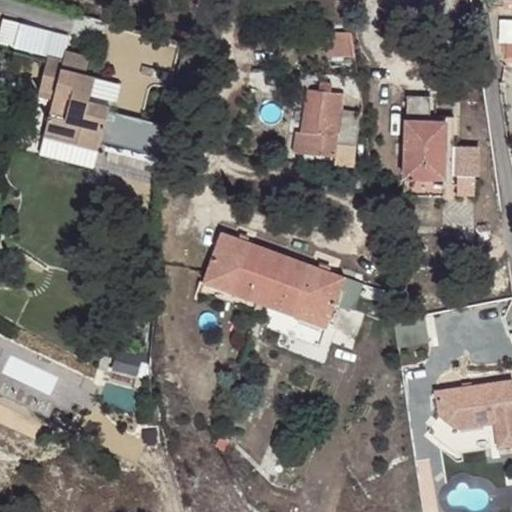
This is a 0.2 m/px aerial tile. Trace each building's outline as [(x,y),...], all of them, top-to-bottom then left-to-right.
[(325,60),(353,60),(353,35),(325,35),(325,60)] [(115,73),(120,57),(95,50),(90,62),(74,57),(65,88),(81,94),(74,118),(70,136),(126,152),(138,109),(118,104),(125,77),(115,73)] [(363,151),(358,117),(338,116),(338,99),(302,96),(301,134),(295,134),(295,143),(334,144),(334,150),(363,151)] [(438,188),(449,191),(473,194),(479,170),(458,165),(459,161),(444,157),(447,141),(429,138),(432,109),(409,107),(394,206),(434,214),(435,209),(438,188)] [(126,152),(70,136),(65,153),(121,170),(126,152)] [(444,211),(449,191),(438,188),(435,209),(444,211)] [(199,284),(318,330),(337,283),(218,240),(199,284)] [(393,341),(396,361),(412,357),(409,339),(393,341)] [(511,400),(509,378),(433,388),(436,413),(451,425),(460,413),(470,412),(482,420),(492,420),(494,444),(511,441),(511,400)]
